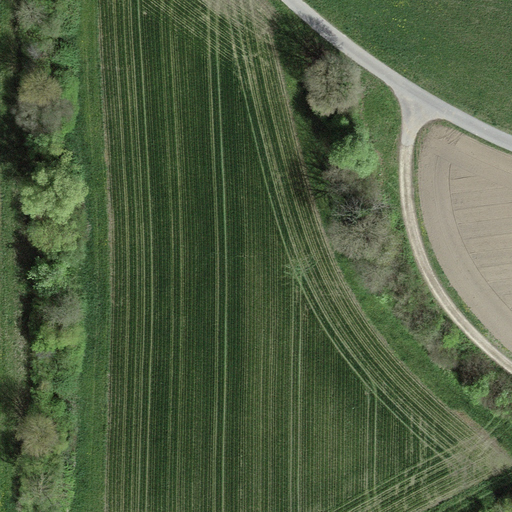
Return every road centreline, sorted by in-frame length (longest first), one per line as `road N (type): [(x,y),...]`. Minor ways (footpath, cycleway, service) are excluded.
road 1 (track): [(511,365),(446,303),(419,218),(417,150),(434,105)]
road 2 (unclassified): [(293,0),(434,105),(511,141)]
